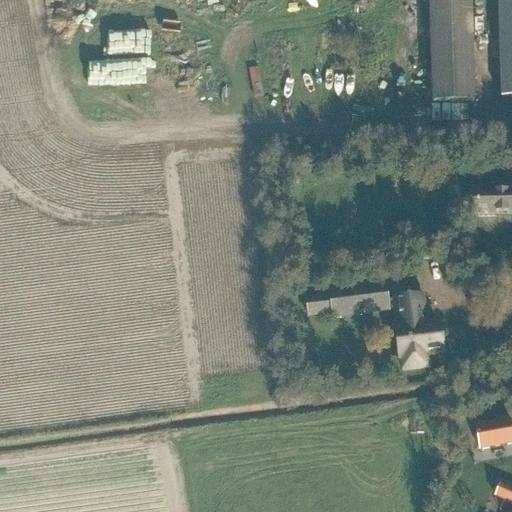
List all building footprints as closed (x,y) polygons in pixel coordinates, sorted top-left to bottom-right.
[(472,2),(427,3),(429,104),(474,102),(472,2)] [(503,191),(474,192),(474,213),(511,212),(511,190),(509,191),(509,187),(503,187),(503,191)] [(472,235),(441,235),(441,246),(472,245),(472,235)] [(394,300),(394,303),(387,304),(384,284),(329,292),(328,292),(329,297),(304,301),(304,302),(305,302),(307,318),(331,315),(332,321),(389,313),(388,311),(395,310),(398,330),(395,331),(399,360),(401,360),(402,370),(427,367),(426,356),(442,354),(438,325),(424,327),(420,298),(420,297),(394,300)] [(511,430),(510,420),(475,426),(480,451),(511,445),(511,430)] [(511,489),(500,485),(495,497),(511,503),(511,489)]
